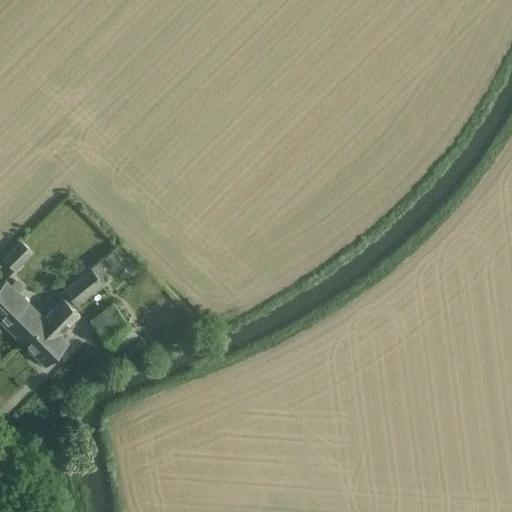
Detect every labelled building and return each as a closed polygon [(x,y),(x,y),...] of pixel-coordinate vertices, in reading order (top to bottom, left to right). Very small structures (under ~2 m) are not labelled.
[(31,252),(20,241),(0,260),(12,272),(31,252)] [(97,264),(63,291),(76,307),(110,280),(97,264)] [(0,284),(0,319),(20,340),(43,317),(34,309),(17,292),(20,289),(12,281),(10,284),(5,279),(0,284)] [(49,311),(63,297),(54,289),(34,309),(43,317),(49,311)] [(43,317),(20,340),(45,365),(68,342),(58,332),(77,312),(63,297),(49,311),(43,317)] [(136,335),(112,303),(90,321),(115,352),(136,335)] [(140,339),(121,354),(128,363),(147,347),(140,339)]
